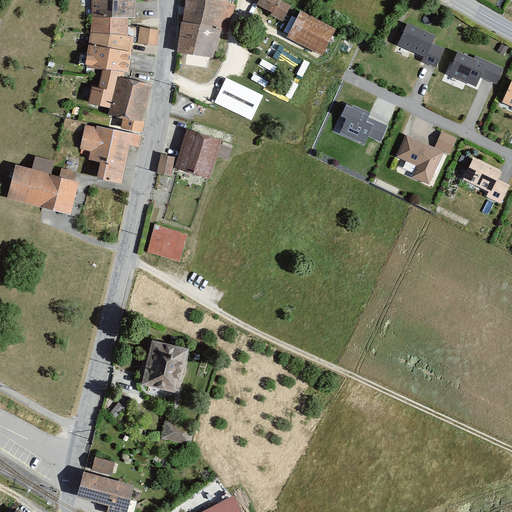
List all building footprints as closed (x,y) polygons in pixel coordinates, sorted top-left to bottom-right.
[(95,0),(95,20),(131,22),(139,22),(139,0),(95,0)] [(233,0),(190,0),(186,26),(225,35),(230,36),(239,8),(231,6),(233,0)] [(300,10),(280,0),(254,0),(262,4),(260,8),(274,15),(272,19),(292,28),(300,10)] [(341,32),(305,15),(292,44),(328,60),(341,32)] [(95,20),(94,34),(131,39),(131,22),(95,20)] [(225,35),(186,26),(181,57),(218,63),(225,35)] [(442,40),(410,27),(401,47),(428,58),(425,64),(443,72),(451,53),(438,48),(442,40)] [(160,33),(143,30),(142,46),(159,48),(160,33)] [(131,39),(94,34),(93,49),(135,56),(135,40),(131,39)] [(135,56),(93,49),(89,71),(106,74),(126,77),(132,77),(135,56)] [(490,66),(460,53),(450,76),(480,89),(490,66)] [(511,75),(503,72),(493,96),(511,103),(511,75)] [(126,77),(106,74),(103,91),(95,90),(91,107),(116,113),(124,81),(126,77)] [(253,119),(264,94),(226,76),(214,101),(253,119)] [(155,89),(124,81),(116,113),(114,119),(127,122),(145,126),(155,89)] [(375,116),(348,105),(337,132),(369,146),(372,140),(383,145),(390,129),(373,121),(375,116)] [(145,126),(127,122),(123,135),(144,139),(147,127),(145,126)] [(123,135),(89,127),(83,153),(94,155),(93,164),(105,166),(101,183),(123,188),(132,150),(141,152),(144,139),(123,135)] [(227,144),(194,133),(180,171),(213,183),(227,144)] [(436,150),(410,138),(400,160),(421,169),(416,180),(432,187),(446,156),(454,159),(461,142),(443,133),(436,150)] [(178,160),(165,157),(161,175),(174,178),(178,160)] [(504,174),(476,162),(466,183),(492,194),(490,200),(505,207),(511,191),(511,186),(500,182),(504,174)] [(81,184),(20,167),(11,200),(73,217),(81,184)] [(191,236),(158,227),(150,254),(183,264),(191,236)] [(194,354),(158,344),(146,388),(181,398),(194,354)] [(199,430),(166,422),(162,441),(194,449),(199,430)] [(118,466),(97,461),(94,473),(115,478),(118,466)] [(131,511),(138,488),(89,474),(82,498),(113,507),(111,511),(131,511)] [(243,511),(237,498),(209,511),(243,511)]
